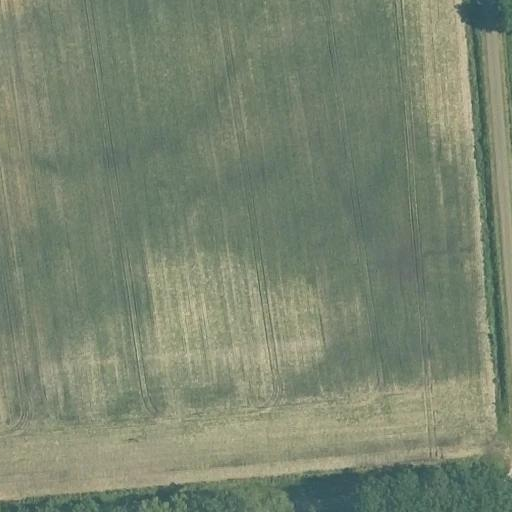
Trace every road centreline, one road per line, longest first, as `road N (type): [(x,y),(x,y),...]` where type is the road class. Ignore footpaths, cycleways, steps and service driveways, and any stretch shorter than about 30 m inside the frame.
road 1 (unclassified): [(511,311),(487,0)]
road 2 (unclassified): [(281,511),(511,490)]
